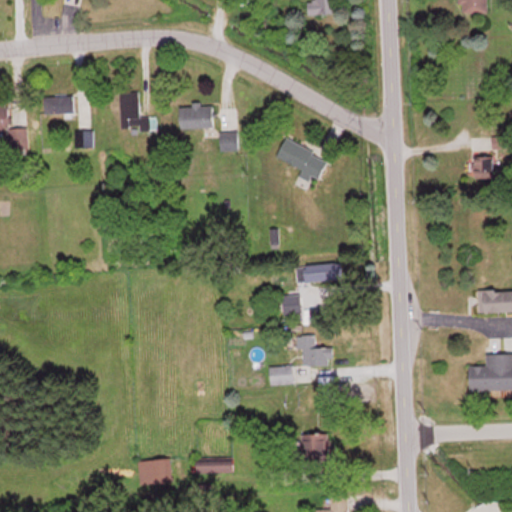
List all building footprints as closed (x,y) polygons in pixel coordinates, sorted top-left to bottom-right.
[(337,0),(311,0),(311,12),(337,13),(337,0)] [(488,11),(488,0),(463,0),(464,11),(488,11)] [(141,115),(141,90),(121,90),(123,129),(156,128),(155,115),(141,115)] [(47,93),(47,112),(75,113),(76,94),(47,93)] [(182,104),(183,127),(215,126),(214,103),(182,104)] [(0,104),(0,129),(11,129),(12,147),(30,146),(29,126),(11,127),(10,104),(0,104)] [(223,131),(223,149),(239,149),(239,131),(223,131)] [(510,147),(510,134),(494,134),(494,147),(510,147)] [(311,180),(314,173),(322,177),(331,157),(287,138),(278,156),(304,167),(300,175),(311,180)] [(478,175),(497,175),(497,156),(478,156),(478,175)] [(339,263),(298,263),(298,280),(339,280),(339,263)] [(478,311),(511,310),(511,288),(478,289),(478,311)] [(334,346),(317,346),(316,334),(299,334),(299,347),(305,347),(305,365),(334,365),(334,346)] [(511,352),(489,353),(489,365),(472,366),(472,390),(511,388),(511,352)] [(297,381),(294,364),(271,367),(273,385),(297,381)] [(333,433),(303,433),(303,464),(333,464),(333,433)] [(155,482),(173,482),(173,459),(155,459),(155,482)] [(199,471),(235,471),(235,460),(199,460),(199,471)] [(319,511),(351,511),(351,494),(333,494),(333,508),(319,508),(319,511)]
